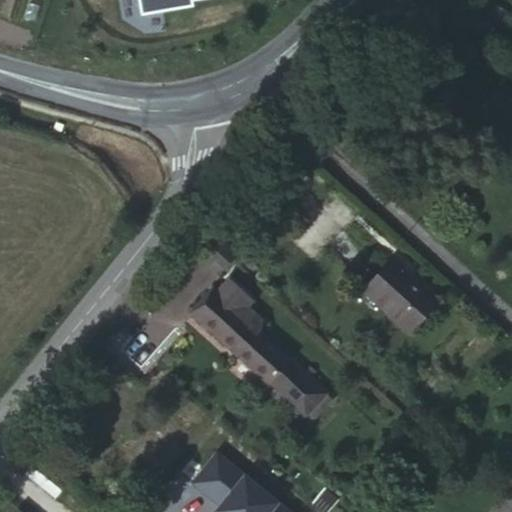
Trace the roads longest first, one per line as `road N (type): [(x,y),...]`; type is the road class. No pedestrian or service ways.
road 1 (unclassified): [(0,415),(182,192),(202,98)]
road 2 (tertiary): [(202,98),(120,100),(0,71)]
road 3 (tertiary): [(329,0),(257,73),(202,98)]
